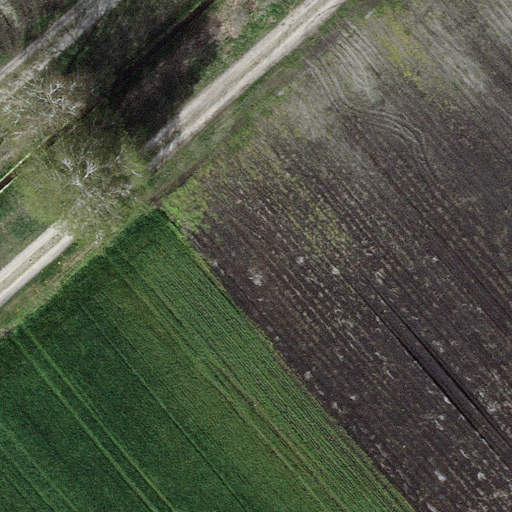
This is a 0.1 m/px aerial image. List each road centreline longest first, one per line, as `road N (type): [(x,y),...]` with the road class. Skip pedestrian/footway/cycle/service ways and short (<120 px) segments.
road 1 (track): [(339,0),(0,301)]
road 2 (track): [(0,92),(104,0)]
